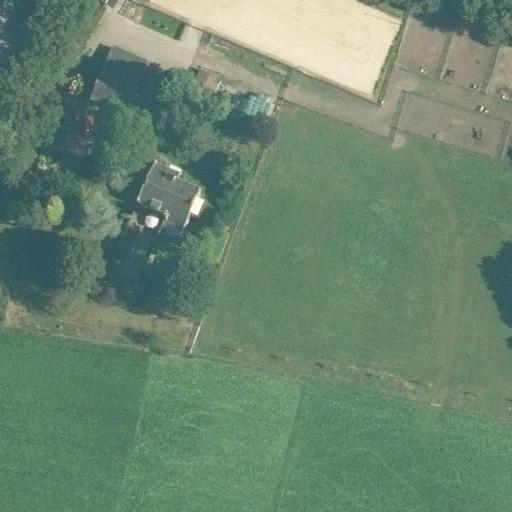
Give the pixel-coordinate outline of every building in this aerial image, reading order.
[(120,0),(95,0),(113,12),(120,0)] [(31,2),(23,33),(43,39),(59,13),(31,2)] [(126,116),(138,87),(148,63),(112,49),(90,101),(91,102),(92,99),(126,113),(125,116),(126,116)] [(211,102),(217,86),(197,77),(191,93),(211,102)] [(81,131),(86,119),(60,109),(55,121),(81,131)] [(51,144),(60,149),(66,137),(57,133),(51,144)] [(163,223),(166,224),(160,238),(178,246),(190,218),(199,222),(207,204),(198,200),(200,195),(177,185),(181,175),(156,164),(137,205),(139,206),(140,204),(167,216),(163,223)]
